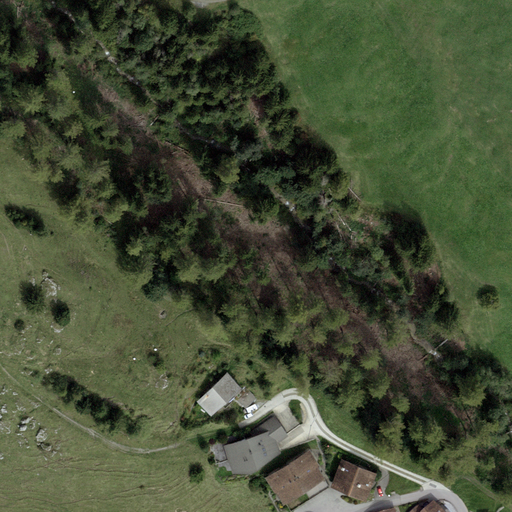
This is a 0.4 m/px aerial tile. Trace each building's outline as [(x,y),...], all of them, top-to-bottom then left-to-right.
[(241,389),(227,374),(197,402),(211,417),(241,389)] [(247,409),(256,399),(248,392),(239,402),(247,409)] [(275,416),(249,433),(251,438),(223,445),(232,476),(250,475),(259,472),(282,461),(277,444),(288,437),(275,416)] [(310,450),(265,478),(282,506),(327,478),(310,450)] [(377,474),(341,460),(330,488),(366,502),(377,474)] [(444,511),(432,500),(419,511),(444,511)]
